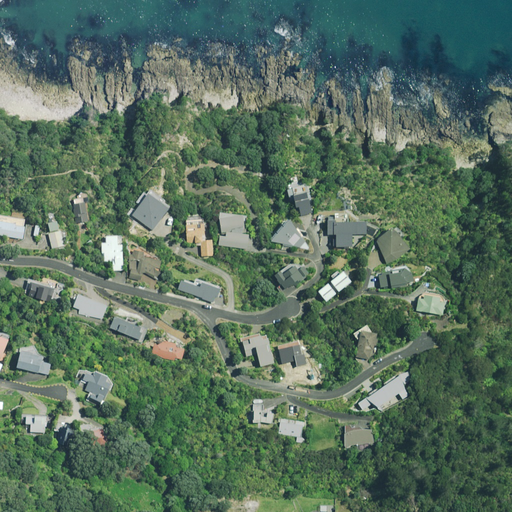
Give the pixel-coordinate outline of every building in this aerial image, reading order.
[(306,186),(288,190),(291,202),(295,201),(297,208),(300,207),(302,217),(314,214),(311,201),(312,201),(310,191),(308,192),(306,186)] [(91,203),(90,195),(87,194),(83,193),(78,196),(78,199),(75,199),(76,209),(75,210),(76,224),(89,222),(88,213),(89,213),(88,203),(91,203)] [(169,209),(149,194),(133,216),(154,230),(169,209)] [(65,247),(56,212),(48,214),(51,224),(49,224),(51,233),(49,234),(54,250),(65,247)] [(246,216),(222,213),(219,232),(228,233),(227,237),(220,236),(219,246),(248,249),(250,235),(243,235),(246,216)] [(27,220),(0,215),(0,235),(24,239),(27,220)] [(205,220),(187,220),(186,243),(199,244),(199,246),(201,246),(201,257),(204,257),(204,256),(213,256),(213,241),(205,240),(205,220)] [(310,249),(294,220),(274,242),(309,250),(310,249)] [(414,249),(397,228),(382,238),(379,242),(388,264),(400,259),(414,249)] [(103,237),(103,240),(95,241),(96,261),(113,261),(113,271),(123,271),(123,245),(123,237),(103,237)] [(147,274),(157,280),(161,272),(164,262),(144,256),(145,253),(134,250),(130,266),(133,267),(130,277),(141,280),(143,273),(147,274)] [(299,271),(296,266),(284,275),(282,271),(276,276),(286,290),(297,282),(299,284),(310,275),(304,267),(299,271)] [(380,276),(382,288),(393,286),(393,289),(408,287),(408,284),(416,283),(414,273),(411,274),(409,267),(382,271),(383,275),(380,276)] [(352,282),(344,272),(331,282),(339,292),(352,282)] [(201,288),(183,281),(179,290),(216,304),(221,290),(203,283),(201,288)] [(55,290),(31,283),(27,296),(52,302),(55,290)] [(337,294),(328,284),(319,292),(327,302),(337,294)] [(110,306),(81,294),(74,307),(80,310),(79,314),(103,319),(110,306)] [(441,299),(425,296),(424,301),(420,300),(418,311),(443,315),(445,304),(440,303),(441,299)] [(148,330),(115,318),(111,329),(141,340),(143,334),(146,335),(148,330)] [(367,325),(354,335),(359,342),(357,358),(371,360),(372,350),(375,350),(375,347),(377,347),(377,334),(372,333),(367,325)] [(0,359),(10,336),(3,333),(1,333),(0,332),(0,359)] [(262,337),(243,342),(246,356),(257,353),(261,367),(275,364),(272,351),(269,352),(268,348),(270,347),(268,339),(263,340),(262,337)] [(167,341),(159,345),(155,344),(151,354),(174,361),(176,358),(182,360),(186,350),(177,348),(177,344),(167,341)] [(43,357),(22,352),(19,369),(49,375),(52,364),(42,362),(43,357)] [(106,397),(112,383),(108,378),(96,372),(92,373),(87,371),(80,371),(74,383),(80,386),(82,381),(89,384),(86,391),(91,393),(87,400),(100,406),(105,396),(106,397)] [(412,380),(407,372),(359,404),(363,410),(374,403),(377,408),(399,394),(406,389),(404,386),(412,380)] [(410,396),(406,390),(400,394),(403,400),(410,396)] [(264,405),(254,404),(254,411),(249,411),(248,423),(274,424),(274,412),(264,411),(264,405)] [(47,418),(22,415),(22,423),(32,424),(31,432),(45,433),(47,418)] [(68,429),(56,425),(54,431),(60,433),(57,443),(64,445),(68,429)] [(103,429),(93,429),(92,437),(103,437),(103,429)] [(374,443),(372,429),(344,433),(346,447),(358,445),(359,450),(371,448),(370,444),(374,443)]
